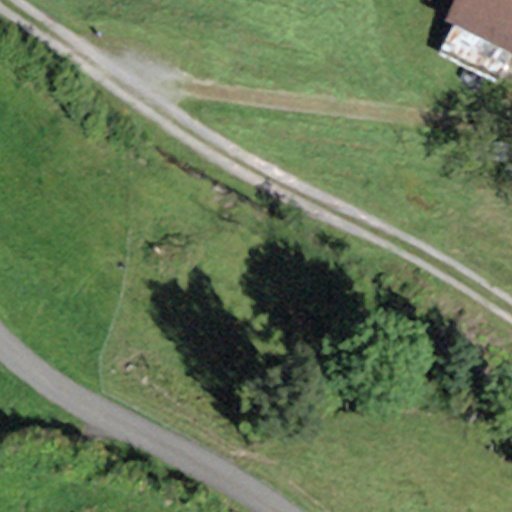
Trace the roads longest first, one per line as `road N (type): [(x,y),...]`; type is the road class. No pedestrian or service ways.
road 1 (track): [(1,0),(197,139),(511,307)]
road 2 (unclassified): [(278,511),(73,402),(0,342)]
